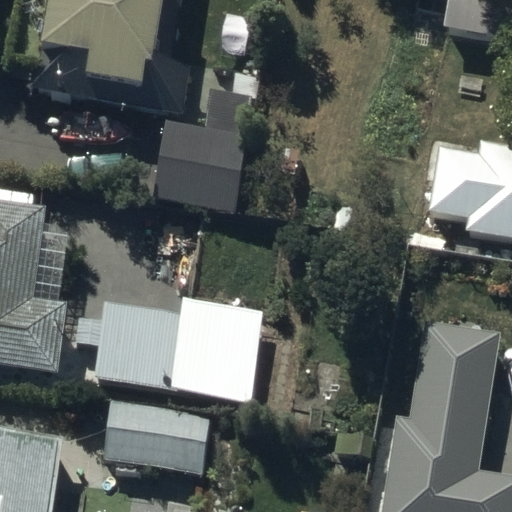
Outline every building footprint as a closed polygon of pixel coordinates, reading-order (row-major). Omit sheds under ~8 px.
[(42,103),(179,124),(184,89),(165,87),(178,0),(30,0),(17,82),(45,86),(42,103)] [(511,21),(455,12),(448,52),(511,62),(511,21)] [(245,116),(210,110),(204,147),(164,141),(154,208),(229,220),(245,116)] [(511,157),(481,152),(477,172),(443,166),(435,214),(469,220),(467,228),(511,236),(511,157)] [(55,228),(0,221),(0,371),(37,376),(55,228)] [(178,328),(105,316),(94,376),(242,401),(256,320),(181,308),(178,328)] [(488,344),(427,334),(410,437),(398,435),(385,511),(508,511),(511,490),(511,487),(466,480),(488,344)] [(203,424),(105,410),(98,458),(130,462),(125,495),(191,505),(203,424)] [(54,511),(63,456),(0,447),(0,511),(54,511)]
